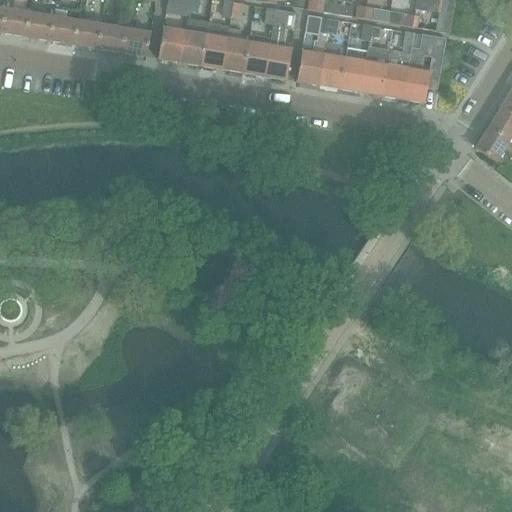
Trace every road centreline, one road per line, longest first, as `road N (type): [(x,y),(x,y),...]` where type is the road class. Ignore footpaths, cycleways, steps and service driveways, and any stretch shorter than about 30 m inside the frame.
road 1 (residential): [(443,152),(394,119),(0,55)]
road 2 (unclassified): [(209,511),(443,152)]
road 3 (residential): [(443,152),(511,44)]
